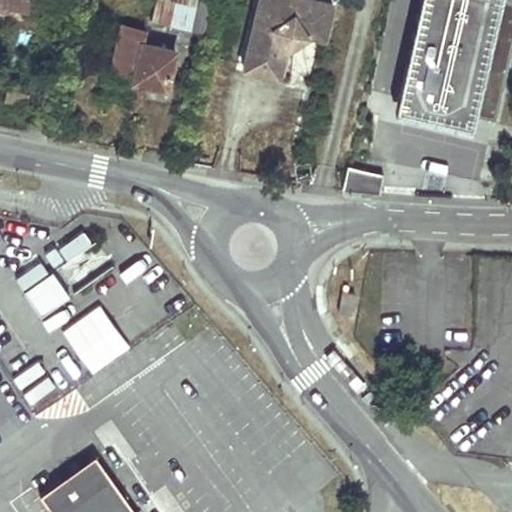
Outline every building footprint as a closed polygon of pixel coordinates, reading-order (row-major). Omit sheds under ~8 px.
[(0,0),(0,5),(18,10),(20,0),(0,0)] [(20,0),(18,10),(27,12),(29,0),(20,0)] [(156,0),(152,19),(213,34),(221,0),(156,0)] [(331,0),(259,0),(243,66),(278,75),(285,45),(307,30),(324,34),(331,0)] [(431,0),(407,112),(486,129),(497,69),(501,50),(511,0),(431,0)] [(110,86),(147,94),(150,82),(168,86),(176,49),(144,42),(146,31),(123,26),(110,86)] [(30,87),(9,82),(7,95),(27,99),(30,87)] [(383,176),(349,171),(345,191),(380,194),(383,176)] [(68,260),(92,242),(82,229),(58,247),(68,260)] [(23,289),(40,314),(69,294),(52,269),(50,270),(41,258),(16,275),(25,288),(23,289)] [(354,292),(341,290),(337,312),(350,314),(354,292)] [(100,302),(61,328),(90,372),(130,347),(100,302)] [(52,511),(136,511),(94,452),(38,492),(52,511)]
